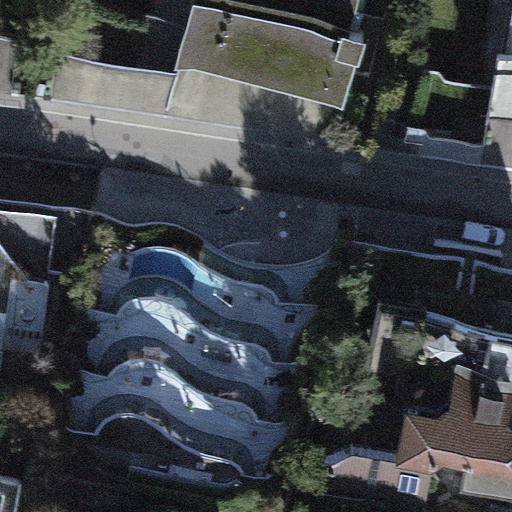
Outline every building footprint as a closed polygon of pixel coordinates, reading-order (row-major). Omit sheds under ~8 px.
[(0,0),(0,63),(4,64),(13,0),(0,0)] [(201,0),(184,63),(347,109),(378,0),(201,0)] [(511,59),(500,129),(511,131),(511,59)] [(61,212),(0,204),(0,339),(44,345),(61,212)] [(173,246),(123,256),(82,457),(104,484),(243,502),(279,297),(262,284),(216,274),(173,246)] [(405,465),(466,479),(500,331),(393,307),(374,392),(419,402),(405,465)] [(511,333),(500,331),(466,479),(511,489),(511,333)]
